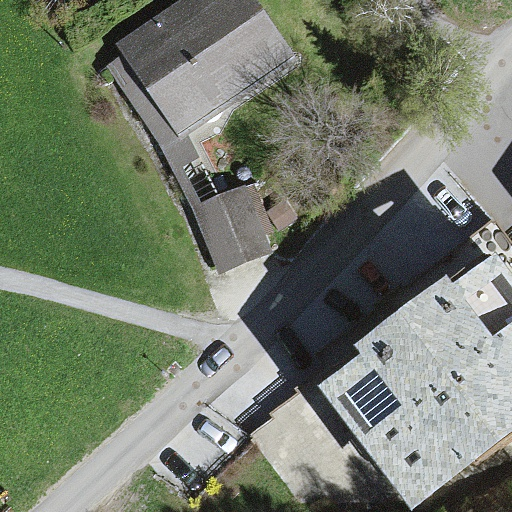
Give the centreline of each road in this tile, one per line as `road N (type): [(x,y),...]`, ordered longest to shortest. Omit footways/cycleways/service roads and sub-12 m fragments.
road 1 (residential): [(52,511),(274,332),(511,49)]
road 2 (track): [(0,287),(251,351)]
